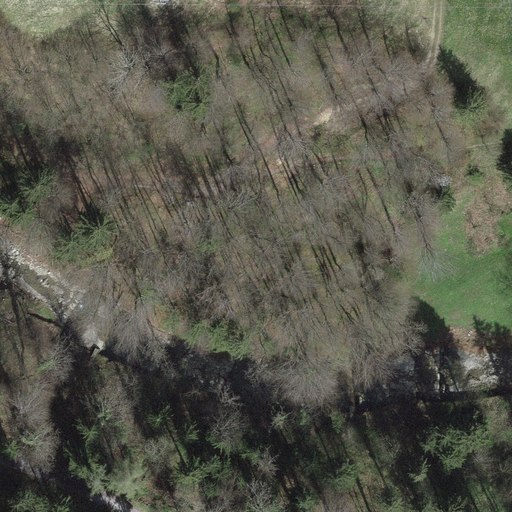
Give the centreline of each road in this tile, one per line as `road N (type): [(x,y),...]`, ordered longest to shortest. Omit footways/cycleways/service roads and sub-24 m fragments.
road 1 (track): [(511,248),(421,277),(395,338)]
road 2 (track): [(132,511),(0,457)]
